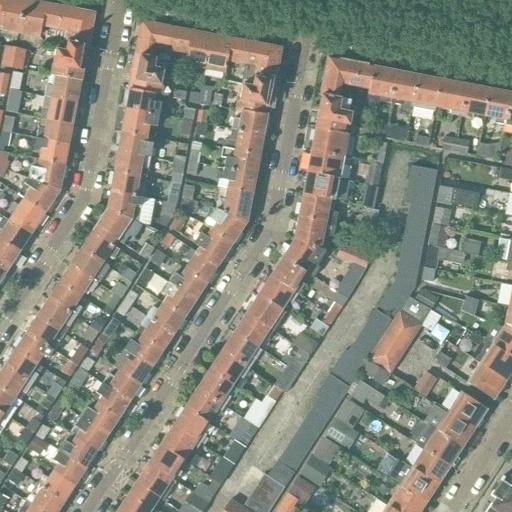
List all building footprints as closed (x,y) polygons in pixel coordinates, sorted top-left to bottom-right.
[(0,0),(0,17),(0,18),(0,29),(18,33),(24,4),(10,1),(9,0),(0,0)] [(57,29),(60,8),(44,5),(38,5),(38,6),(24,4),(18,33),(39,37),(41,26),(57,29)] [(67,42),(87,46),(93,14),(74,11),(71,8),(65,7),(63,8),(60,8),(57,29),(69,31),(67,42)] [(136,55),(155,59),(158,48),(170,50),(174,30),(173,30),(171,27),(164,26),(162,27),(142,24),(136,55)] [(174,30),(170,50),(186,53),(184,64),(205,68),(211,39),(197,36),(197,35),(196,35),(191,33),(174,30)] [(244,64),(248,44),(231,41),(225,41),(211,39),(205,68),(225,72),(227,61),(244,64)] [(55,50),(51,75),(80,81),(87,46),(67,42),(65,51),(55,50)] [(244,64),(256,67),(254,79),(274,83),(280,48),(277,48),(277,49),(260,46),(259,44),(252,42),(250,44),(248,44),(244,64)] [(11,68),(13,59),(14,50),(6,48),(2,66),(11,68)] [(14,50),(13,59),(23,61),(25,52),(14,50)] [(136,55),(129,91),(154,96),(159,97),(164,70),(154,68),(155,59),(136,55)] [(13,59),(11,68),(21,70),(23,61),(13,59)] [(321,96),(348,101),(348,100),(337,98),(339,84),(368,89),(367,94),(366,102),(366,103),(373,67),(328,59),(321,96)] [(395,71),(373,67),(366,103),(369,108),(377,109),(378,101),(389,103),(395,71)] [(417,75),(395,71),(389,103),(399,105),(398,109),(409,111),(410,107),(411,108),(417,75)] [(0,74),(0,95),(5,97),(9,76),(0,74)] [(22,76),(12,74),(9,90),(17,92),(18,88),(20,89),(22,76)] [(49,75),(47,86),(45,97),(76,103),(80,81),(51,75),(49,75)] [(440,80),(417,75),(411,108),(434,112),(435,107),(440,80)] [(267,117),(274,83),(254,79),(252,87),(242,86),(237,112),(242,113),(267,117)] [(435,107),(436,107),(450,110),(449,115),(461,117),(467,85),(440,80),(435,107)] [(489,89),(467,85),(461,117),(471,119),(472,114),(483,116),(489,89)] [(200,95),(198,105),(207,107),(209,97),(211,89),(201,87),(200,95)] [(511,93),(489,89),(483,116),(494,119),(493,123),(504,125),(511,93)] [(4,113),(13,115),(17,92),(9,90),(4,113)] [(129,91),(126,111),(157,117),(159,105),(153,104),(154,96),(129,91)] [(200,95),(190,93),(188,103),(198,105),(200,95)] [(215,93),(212,107),(221,108),(223,95),(215,93)] [(321,96),(315,129),(347,135),(351,112),(346,111),(348,101),(321,96)] [(72,125),(76,103),(45,97),(40,119),(72,125)] [(162,117),(182,121),(192,123),(195,111),(184,109),(183,114),(163,110),(162,117)] [(146,138),(149,127),(155,128),(157,117),(126,111),(121,134),(146,138)] [(205,113),(198,112),(196,124),(203,125),(205,113)] [(264,136),(267,117),(242,113),(240,121),(234,119),(232,130),(264,136)] [(14,119),(4,117),(1,132),(16,135),(16,132),(12,131),(14,119)] [(68,145),(72,125),(40,119),(36,139),(68,145)] [(179,136),(189,138),(192,123),(182,121),(179,136)] [(206,126),(203,126),(203,125),(196,124),(193,137),(204,139),(206,126)] [(387,126),(384,138),(393,140),(396,128),(387,126)] [(343,157),(347,135),(315,129),(311,151),(343,157)] [(232,130),(231,131),(230,140),(224,139),(222,149),(260,156),(264,136),(232,130)] [(1,133),(0,133),(0,134),(0,151),(7,154),(11,135),(16,136),(16,135),(1,132),(1,133)] [(121,134),(118,154),(149,159),(151,148),(145,147),(146,138),(121,134)] [(454,153),(456,140),(444,137),(441,151),(454,153)] [(500,144),(498,155),(511,143),(506,138),(502,137),(500,144)] [(64,165),(68,145),(36,139),(34,150),(41,151),(40,160),(64,165)] [(456,140),(454,153),(466,156),(468,142),(456,140)] [(386,144),(376,142),(372,163),(382,165),(386,144)] [(201,145),(191,143),(188,163),(197,165),(201,145)] [(479,144),(476,156),(494,159),(498,155),(500,144),(486,146),(479,144)] [(256,176),(260,156),(222,149),(220,159),(226,160),(224,170),(256,176)] [(9,154),(7,154),(0,151),(0,165),(7,169),(9,162),(7,162),(9,154)] [(339,179),(343,157),(311,151),(307,173),(339,179)] [(118,154),(114,174),(139,178),(140,169),(147,171),(149,159),(118,154)] [(172,163),(174,164),(184,166),(185,159),(173,156),(172,163)] [(59,191),(64,165),(40,160),(38,168),(31,167),(29,178),(59,191)] [(185,176),(195,178),(197,165),(188,163),(185,176)] [(371,164),(368,163),(364,184),(377,187),(382,165),(372,163),(371,164)] [(170,184),(180,186),(184,166),(174,164),(170,184)] [(409,205),(429,209),(436,171),(410,166),(403,203),(409,205)] [(498,180),(511,182),(511,171),(499,169),(498,180)] [(252,196),(256,176),(224,170),(222,181),(228,182),(227,191),(252,196)] [(307,173),(303,195),(334,201),(337,190),(332,189),(334,179),(339,180),(339,179),(307,173)] [(114,174),(110,193),(142,199),(144,188),(137,186),(139,178),(114,174)] [(22,188),(17,195),(46,213),(59,191),(29,178),(22,188)] [(194,188),(184,186),(181,199),(191,201),(194,188)] [(439,187),(436,204),(450,206),(453,190),(439,187)] [(170,191),(168,204),(175,206),(177,206),(179,192),(170,191)] [(247,223),(252,196),(227,191),(225,201),(218,200),(216,211),(247,223)] [(351,191),(348,205),(364,209),(369,210),(373,210),(376,196),(351,191)] [(110,193),(107,211),(131,221),(131,222),(137,225),(137,223),(140,209),(142,199),(110,193)] [(13,203),(6,212),(34,231),(46,213),(17,195),(23,200),(19,207),(13,203)] [(303,195),(299,217),(335,224),(337,214),(332,213),(334,201),(303,195)] [(198,203),(191,201),(181,199),(179,211),(196,214),(198,203)] [(173,219),(175,206),(168,204),(162,203),(160,217),(173,219)] [(406,217),(427,221),(429,209),(409,205),(406,217)] [(434,208),(432,225),(456,229),(457,223),(449,222),(450,211),(434,208)] [(364,209),(361,229),(374,232),(378,211),(373,210),(369,210),(364,209)] [(107,211),(96,228),(94,230),(122,248),(129,238),(134,240),(141,228),(131,222),(131,221),(107,211)] [(233,245),(247,223),(216,211),(210,221),(216,224),(211,231),(233,245)] [(0,238),(20,252),(31,236),(32,233),(5,215),(3,217),(0,221),(0,238)] [(299,217),(295,239),(325,252),(327,237),(332,238),(335,224),(299,217)] [(427,221),(406,217),(404,229),(424,233),(427,221)] [(177,219),(171,229),(178,234),(185,224),(177,219)] [(221,264),(233,245),(211,231),(202,225),(197,233),(200,236),(195,244),(193,246),(221,264)] [(431,225),(427,246),(443,250),(448,229),(431,225)] [(424,233),(404,229),(402,241),(422,245),(424,233)] [(94,230),(81,250),(103,264),(108,257),(114,261),(122,248),(94,230)] [(167,234),(157,251),(161,254),(164,248),(167,250),(174,239),(167,234)] [(0,263),(9,269),(20,252),(0,238),(0,263)] [(325,252),(295,239),(294,240),(283,258),(307,273),(306,274),(314,278),(320,268),(317,266),(325,254),(325,252)] [(400,253),(420,257),(422,245),(402,241),(400,253)] [(147,261),(155,249),(146,244),(139,256),(147,261)] [(336,257),(352,264),(365,270),(370,257),(341,245),(336,257)] [(207,284),(219,267),(221,264),(193,246),(191,249),(185,259),(190,262),(186,270),(207,284)] [(511,285),(511,262),(505,261),(505,262),(427,247),(423,268),(435,270),(435,272),(451,275),(452,269),(436,266),(438,256),(462,260),(461,266),(504,275),(504,272),(511,273),(511,285)] [(81,250),(70,266),(99,285),(104,276),(98,271),(103,264),(81,250)] [(157,251),(150,262),(159,268),(166,257),(161,254),(157,251)] [(420,257),(400,253),(397,265),(418,269),(420,257)] [(283,258),(271,277),(299,295),(305,286),(301,283),(306,274),(307,273),(283,258)] [(0,282),(9,269),(0,263),(0,282)] [(395,277),(396,278),(414,289),(414,288),(418,269),(397,265),(395,277)] [(70,266),(59,283),(82,297),(86,291),(92,295),(99,285),(70,266)] [(365,271),(356,266),(339,294),(348,300),(365,271)] [(125,267),(120,275),(132,283),(137,274),(125,267)] [(423,268),(421,280),(433,283),(435,272),(435,270),(423,268)] [(145,285),(152,273),(145,269),(138,281),(145,285)] [(196,301),(207,284),(186,270),(181,277),(175,274),(169,283),(196,301)] [(110,293),(113,295),(114,294),(121,299),(132,283),(120,275),(119,277),(120,278),(119,284),(117,282),(110,293)] [(271,277),(259,296),(282,311),(288,302),(292,305),(299,295),(271,277)] [(407,299),(408,298),(414,289),(396,278),(390,288),(407,299)] [(59,283),(48,300),(76,318),(82,309),(76,305),(82,297),(59,283)] [(185,318),(196,301),(169,283),(163,292),(169,296),(164,304),(185,318)] [(401,308),(407,299),(390,288),(383,297),(401,308)] [(414,301),(431,310),(437,299),(420,290),(414,301)] [(137,296),(130,292),(124,301),(131,306),(137,296)] [(106,306),(113,311),(121,299),(114,294),(113,295),(106,306)] [(327,313),(335,318),(341,308),(342,309),(348,300),(339,294),(338,294),(332,303),(333,304),(327,313)] [(259,296),(246,314),(274,332),(286,314),(282,311),(259,296)] [(394,318),(399,311),(401,308),(383,297),(377,307),(394,318)] [(407,299),(401,308),(399,311),(419,325),(430,310),(408,298),(407,299)] [(48,300),(37,317),(60,331),(65,323),(71,327),(76,318),(48,300)] [(116,313),(123,318),(131,306),(124,301),(116,313)] [(481,302),(479,312),(495,315),(496,305),(481,302)] [(174,334),(185,318),(164,304),(159,311),(153,307),(147,316),(174,334)] [(385,332),(390,325),(392,321),(375,310),(368,321),(385,332)] [(390,325),(411,339),(420,326),(419,325),(399,311),(394,318),(392,321),(390,325)] [(335,318),(327,313),(320,323),(328,328),(335,318)] [(246,314),(234,333),(258,348),(263,340),(267,342),(274,332),(246,314)] [(163,350),(174,334),(147,316),(141,325),(136,333),(163,350)] [(37,317),(26,333),(54,351),(60,343),(54,339),(60,331),(37,317)] [(106,323),(97,317),(90,327),(99,333),(106,323)] [(378,343),(382,336),(385,332),(368,321),(361,332),(378,343)] [(382,336),(404,351),(411,339),(390,325),(385,332),(382,336)] [(482,340),(511,360),(511,330),(507,330),(504,328),(503,327),(502,329),(493,325),(482,340)] [(115,331),(108,326),(101,336),(109,341),(115,331)] [(82,338),(91,345),(99,333),(90,327),(90,328),(89,327),(82,338)] [(292,343),(297,347),(311,355),(322,338),(308,329),(306,331),(303,330),(300,334),(298,333),(292,343)] [(371,353),(374,348),(378,343),(361,332),(355,342),(371,353)] [(26,333),(16,350),(37,365),(41,359),(46,362),(54,351),(26,333)] [(152,368),(163,350),(136,333),(135,334),(141,338),(137,344),(131,340),(124,351),(152,368)] [(234,333),(221,353),(249,371),(255,361),(251,358),(258,348),(234,333)] [(504,383),(511,370),(511,360),(482,340),(471,333),(467,340),(478,347),(470,359),(478,365),(504,383)] [(107,340),(108,341),(109,341),(101,336),(94,346),(101,350),(107,340)] [(382,336),(378,343),(374,348),(396,362),(404,351),(382,336)] [(364,364),(367,360),(371,353),(355,342),(348,353),(364,364)] [(297,347),(292,343),(280,361),(287,366),(286,366),(298,374),(304,364),(311,355),(297,347)] [(374,348),(371,353),(367,360),(368,361),(388,374),(396,362),(374,348)] [(16,350),(4,366),(15,374),(32,385),(37,378),(31,375),(37,365),(16,350)] [(364,364),(348,353),(344,350),(337,361),(357,374),(364,364)] [(84,357),(76,351),(69,361),(78,366),(84,357)] [(140,386),(152,368),(124,351),(117,361),(112,368),(119,372),(140,386)] [(440,352),(436,358),(436,364),(445,369),(451,360),(440,352)] [(221,353),(209,371),(232,386),(240,392),(247,382),(243,379),(249,371),(221,353)] [(94,363),(86,358),(78,370),(88,376),(88,375),(87,374),(94,363)] [(60,372),(70,378),(78,366),(69,361),(68,363),(67,362),(60,372)] [(357,374),(337,361),(330,372),(350,385),(357,374)] [(389,375),(388,374),(368,361),(360,373),(382,387),(389,375)] [(492,402),(504,383),(478,365),(465,384),(492,402)] [(4,366),(0,372),(0,387),(15,398),(19,392),(24,396),(32,385),(15,374),(4,366)] [(282,392),(285,394),(298,374),(286,366),(273,386),(273,387),(282,392)] [(78,370),(68,386),(75,391),(77,392),(88,376),(78,370)] [(209,371),(197,390),(224,408),(230,398),(227,395),(232,386),(209,371)] [(129,403),(140,386),(119,372),(114,379),(107,376),(101,385),(129,403)] [(425,373),(413,391),(425,399),(437,380),(425,373)] [(321,386),(341,399),(348,389),(328,376),(321,386)] [(383,397),(359,382),(349,397),(361,405),(365,400),(376,408),(383,397)] [(46,395),(47,396),(55,401),(62,389),(53,384),(46,395)] [(118,420),(129,403),(101,385),(91,401),(97,406),(118,420)] [(64,408),(75,391),(68,386),(57,403),(64,408)] [(317,399),(334,410),(341,399),(321,386),(314,396),(317,399)] [(0,387),(0,412),(10,419),(16,409),(10,405),(15,398),(0,387)] [(265,396),(261,403),(260,404),(269,410),(282,392),(273,387),(266,397),(265,396)] [(197,390),(185,409),(208,424),(214,415),(217,418),(224,408),(197,390)] [(459,394),(447,413),(473,430),(486,411),(459,394)] [(40,407),(47,412),(55,401),(47,396),(40,407)] [(310,409),(327,421),(334,410),(317,399),(310,409)] [(255,400),(242,419),(257,429),(269,410),(260,404),(261,403),(255,400)] [(334,419),(335,420),(351,430),(363,411),(346,401),(334,419)] [(46,420),(53,425),(64,408),(57,403),(46,420)] [(461,449),(473,430),(447,413),(434,404),(422,423),(435,432),(461,449)] [(86,409),(80,419),(107,436),(118,420),(97,406),(92,413),(86,409)] [(185,409),(172,428),(200,445),(206,436),(202,433),(208,424),(185,409)] [(303,420),(320,431),(327,421),(310,409),(303,420)] [(0,412),(0,425),(3,428),(10,419),(0,412)] [(228,437),(245,449),(257,429),(242,419),(241,418),(228,437)] [(39,424),(32,419),(25,429),(32,433),(39,424)] [(96,454),(107,436),(80,419),(74,428),(68,436),(96,454)] [(296,430),(313,442),(320,431),(303,420),(296,430)] [(325,436),(348,451),(358,434),(351,430),(335,420),(325,436)] [(50,429),(43,424),(35,437),(42,441),(50,429)] [(172,428),(160,447),(183,461),(195,469),(200,460),(193,456),(200,445),(172,428)] [(33,435),(32,434),(32,433),(25,429),(18,440),(26,445),(33,435)] [(290,441),(307,452),(313,442),(296,430),(290,441)] [(435,432),(423,451),(449,468),(461,449),(435,432)] [(85,470),(96,454),(68,436),(58,452),(85,470)] [(24,453),(31,458),(42,441),(35,437),(24,453)] [(311,456),(328,467),(339,449),(322,438),(311,456)] [(283,451),(300,463),(307,452),(290,441),(283,451)] [(221,459),(225,462),(233,466),(241,453),(230,446),(221,459)] [(160,447),(148,466),(175,483),(181,474),(177,471),(183,461),(160,447)] [(276,462),(293,473),(300,463),(283,451),(276,462)] [(423,451),(411,469),(437,486),(449,468),(423,451)] [(9,452),(2,462),(10,467),(17,457),(9,452)] [(74,486),(85,470),(58,452),(52,462),(58,466),(53,473),(74,486)] [(28,463),(20,459),(13,470),(20,475),(28,463)] [(216,476),(224,481),(233,466),(225,462),(216,476)] [(266,477),(283,488),(293,473),(276,462),(266,477)] [(424,505),(437,486),(411,469),(401,462),(389,482),(398,488),(424,505)] [(135,485),(159,500),(162,502),(175,483),(148,466),(135,485)] [(24,477),(20,475),(13,470),(7,481),(17,487),(24,477)] [(63,504),(74,486),(53,473),(48,481),(42,477),(36,486),(63,504)] [(256,484),(277,498),(283,488),(266,477),(263,475),(256,484)] [(511,511),(511,475),(507,484),(500,480),(490,495),(496,500),(488,511),(511,511)] [(220,485),(205,476),(193,495),(208,504),(220,485)] [(315,488),(297,477),(287,494),(297,501),(304,505),(315,488)] [(277,498),(256,484),(248,496),(269,510),(277,498)] [(129,494),(117,511),(150,511),(159,500),(135,485),(129,494)] [(39,511),(57,511),(63,504),(36,486),(30,496),(29,495),(25,502),(32,506),(39,511)] [(398,488),(386,507),(394,511),(419,511),(424,505),(398,488)] [(177,511),(202,511),(208,504),(193,495),(190,493),(177,511)] [(293,508),(297,501),(287,494),(275,511),(298,511),(299,511),(293,508)] [(241,508),(246,511),(247,511),(267,511),(269,510),(248,496),(241,508)] [(244,511),(246,511),(241,508),(229,500),(221,511),(244,511)] [(394,511),(386,507),(376,500),(367,511),(394,511)]
